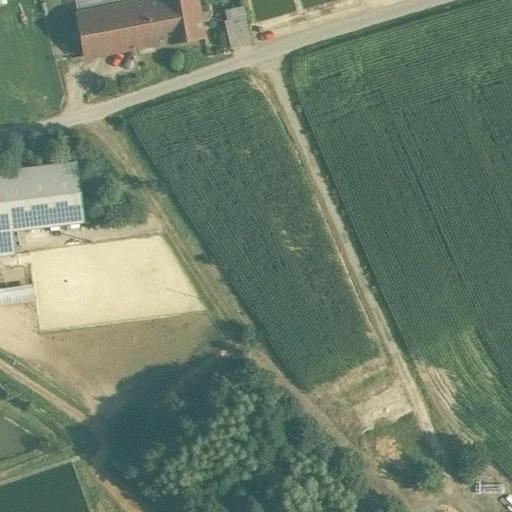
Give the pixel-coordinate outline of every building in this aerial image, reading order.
[(117,0),(119,5),(77,13),(85,56),(169,41),(161,0),(117,0)] [(196,0),(161,0),(169,41),(202,35),(199,18),(209,16),(207,5),(197,7),(196,0)] [(244,16),(224,20),(230,48),(251,43),(244,16)] [(76,161),(0,170),(0,255),(16,253),(13,230),(84,222),(76,161)] [(0,286),(0,302),(33,297),(30,281),(0,286)] [(383,363),(332,387),(349,424),(400,401),(383,363)] [(372,511),(379,503),(361,489),(344,511),(372,511)]
